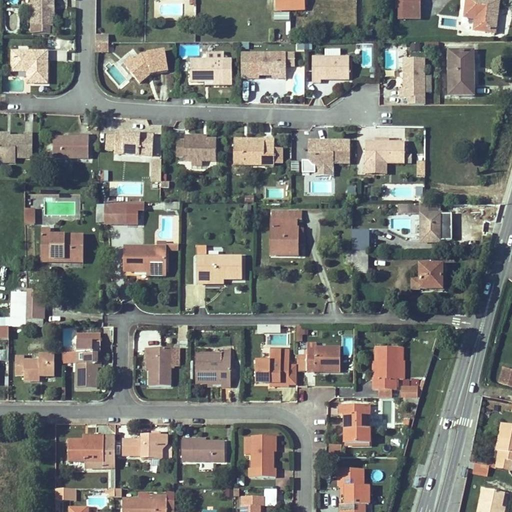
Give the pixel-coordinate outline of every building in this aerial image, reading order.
[(55,18),(55,0),(31,0),(32,26),(50,26),(53,26),(53,18),(55,18)] [(290,10),(290,0),(276,0),(277,10),(290,10)] [(305,10),(304,0),(290,0),(290,10),(305,10)] [(420,9),(420,0),(399,0),(399,9),(420,9)] [(490,0),(467,0),(465,13),(476,16),(476,19),(474,31),(494,33),(499,1),(490,0)] [(421,19),(420,9),(399,9),(399,19),(421,19)] [(50,36),(50,26),(32,26),(31,35),(50,36)] [(104,53),(104,44),(95,44),(95,52),(104,53)] [(13,69),(31,69),(31,84),(47,84),(48,53),(14,52),(13,69)] [(166,52),(142,56),(135,61),(126,69),(140,85),(149,78),(147,73),(150,72),(151,75),(169,73),(166,52)] [(474,96),(474,53),(450,53),(450,97),(474,96)] [(225,55),(208,55),(208,62),(192,62),(192,83),(206,84),(217,84),(217,87),(225,87),(225,62),(225,55)] [(251,81),(251,55),(243,56),(243,81),(251,81)] [(287,56),(251,55),(251,81),(260,81),(260,77),(274,77),(287,77),(287,68),(287,56)] [(296,56),(287,56),(287,68),(296,68),(296,56)] [(123,65),(126,69),(135,61),(132,58),(123,65)] [(352,81),(351,59),(314,59),(314,85),(323,84),(322,81),(352,81)] [(404,90),(400,90),(400,98),(425,98),(425,60),(404,60),(404,72),(404,90)] [(13,69),(13,73),(28,73),(27,83),(31,84),(31,69),(13,69)] [(116,154),(116,156),(155,157),(155,136),(117,134),(117,138),(108,138),(107,153),(116,154)] [(34,135),(25,135),(25,138),(11,138),(0,137),(0,160),(16,160),(34,160),(34,135)] [(186,162),(194,162),(203,162),(217,162),(217,141),(207,141),(195,141),(195,137),(187,137),(187,143),(186,158),(186,162)] [(90,138),(81,138),(81,141),(68,141),(68,144),(65,144),(64,141),(55,140),(55,161),(90,161),(90,138)] [(236,140),(236,143),(266,144),(266,148),(276,149),(276,140),(236,140)] [(328,141),(329,144),(318,144),(318,141),(309,141),(309,161),(309,167),(315,167),(334,167),(334,163),(351,163),(351,141),(328,141)] [(406,141),(367,141),(367,162),(387,162),(406,163),(406,141)] [(187,143),(178,143),(177,157),(186,158),(187,143)] [(276,166),(276,149),(266,148),(266,144),(236,143),(236,166),(276,166)] [(163,173),(163,160),(154,160),(154,173),(163,173)] [(291,161),(290,171),(299,171),(299,161),(291,161)] [(315,174),(315,167),(309,167),(309,161),(302,161),(302,174),(315,174)] [(163,173),(154,173),(153,182),(163,182),(163,173)] [(347,187),(348,196),(356,195),(355,186),(347,187)] [(138,212),(144,212),(144,203),(108,202),(108,206),(105,206),(105,209),(128,209),(128,225),(138,225),(138,212)] [(441,243),(441,241),(441,216),(440,216),(441,205),(421,205),(421,243),(441,243)] [(105,209),(104,225),(128,225),(128,209),(105,209)] [(34,210),(25,210),(25,225),(34,225),(34,210)] [(272,211),(272,220),(297,220),(302,221),(302,212),(272,211)] [(450,217),(441,216),(441,241),(450,242),(450,217)] [(296,230),(297,220),(272,220),(271,256),(297,257),(297,246),(296,245),(296,230)] [(52,263),(52,260),(84,260),(84,237),(51,237),(42,237),(42,263),(52,263)] [(178,251),(178,244),(167,243),(167,251),(178,251)] [(353,251),(369,251),(369,243),(352,243),(353,251)] [(148,272),(166,273),(167,249),(124,248),(124,272),(133,272),(133,270),(148,270),(148,272)] [(369,251),(353,251),(353,274),(369,274),(369,251)] [(196,258),(197,284),(205,284),(205,280),(224,280),(243,280),(243,258),(196,258)] [(442,266),(421,266),(420,281),(412,281),(412,290),(442,290),(442,266)] [(27,291),(27,300),(44,299),(44,290),(27,291)] [(27,300),(26,320),(42,320),(44,320),(44,299),(27,300)] [(189,343),(189,333),(180,333),(180,343),(189,343)] [(101,343),(91,344),(91,335),(77,335),(77,389),(98,389),(98,369),(97,354),(101,353),(101,343)] [(101,335),(91,335),(91,344),(101,343),(101,335)] [(317,348),(317,345),(307,345),(307,356),(315,356),(315,348),(317,348)] [(316,370),(326,370),(328,373),(340,373),(341,349),(317,348),(315,348),(315,356),(307,356),(307,358),(307,373),(316,373),(316,370)] [(374,390),(379,390),(392,390),(397,390),(397,380),(397,361),(397,349),(378,349),(378,364),(378,380),(374,380),(374,390)] [(146,350),(146,357),(149,357),(149,371),(149,387),(171,387),(171,367),(179,367),(179,350),(171,350),(146,350)] [(231,351),(222,351),(222,355),(222,362),(196,362),(196,384),(208,385),(221,384),(221,388),(231,387),(231,351)] [(290,388),(290,351),(281,351),(270,351),(270,362),(256,362),(256,384),(271,384),(281,384),(281,388),(290,388)] [(39,356),(40,361),(25,362),(25,358),(17,358),(16,376),(24,376),(25,382),(40,381),(40,377),(55,377),(55,356),(39,356)] [(511,386),(511,371),(503,369),(499,383),(511,386)] [(418,389),(403,388),(402,398),(415,398),(418,399),(418,389)] [(392,390),(379,390),(379,399),(392,399),(392,390)] [(402,407),(413,406),(415,398),(402,398),(402,407)] [(340,406),(340,417),(345,417),(345,445),(370,445),(370,416),(362,416),(362,406),(340,406)] [(370,406),(362,406),(362,416),(370,416),(370,406)] [(511,425),(503,424),(497,451),(500,451),(498,459),(511,461),(511,425)] [(85,468),(111,469),(115,469),(116,437),(96,437),(96,442),(69,442),(69,462),(85,462),(85,468)] [(153,437),(142,437),(142,440),(123,440),(123,457),(142,457),(142,460),(163,460),(163,451),(168,446),(168,437),(160,437),(153,437)] [(252,455),(252,470),(249,470),(249,478),(276,478),(276,470),(274,470),(273,453),(273,438),(252,437),(252,439),(252,455)] [(194,442),(194,440),(182,440),(182,462),(225,462),(226,442),(206,442),(194,442)] [(327,454),(341,455),(342,445),(328,444),(327,454)] [(168,446),(163,451),(163,460),(171,460),(171,446),(168,446)] [(471,458),(470,463),(475,464),(490,467),(491,462),(471,458)] [(509,471),(511,472),(511,466),(511,461),(498,459),(496,469),(509,471)] [(490,467),(475,464),(473,474),(488,476),(490,467)] [(340,511),(359,511),(359,505),(365,506),(369,505),(369,487),(363,487),(363,470),(339,470),(339,488),(341,488),(346,488),(346,497),(346,505),(341,505),(340,511)] [(483,489),(478,511),(500,511),(502,507),(503,501),(499,501),(501,492),(483,489)] [(56,490),(56,502),(72,502),(72,490),(56,490)] [(122,511),(167,511),(167,497),(157,497),(158,500),(139,500),(123,500),(122,511)] [(260,511),(260,510),(263,510),(264,509),(264,498),(242,498),(241,511),(260,511)]
